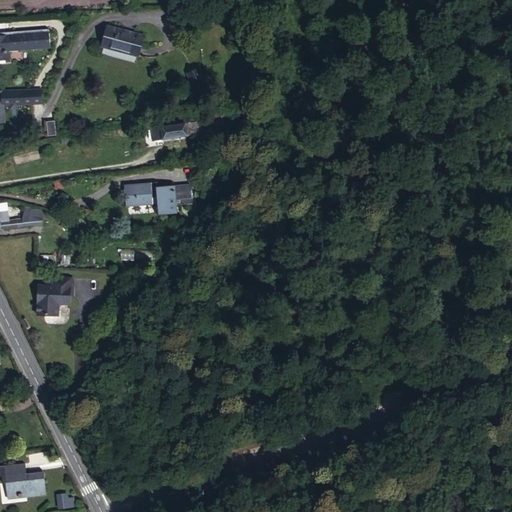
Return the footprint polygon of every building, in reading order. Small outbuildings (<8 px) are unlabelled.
[(132,58),(142,39),(106,23),(97,42),(132,58)] [(46,26),(0,28),(0,56),(7,56),(7,47),(47,45),(46,26)] [(188,74),(197,100),(210,96),(201,70),(188,74)] [(177,85),(178,91),(190,88),(188,82),(177,85)] [(32,103),(32,88),(3,89),(3,103),(32,103)] [(42,88),(32,88),(32,103),(43,102),(42,88)] [(181,103),(193,101),(190,88),(178,91),(181,103)] [(200,134),(198,117),(194,118),(193,113),(177,116),(178,124),(156,127),(158,140),(175,138),(200,134)] [(206,133),(204,117),(198,117),(200,134),(206,133)] [(183,200),(182,181),(169,182),(168,175),(135,179),(137,200),(159,197),(159,193),(166,193),(167,210),(184,208),(183,200)] [(196,179),(182,181),(183,200),(199,198),(199,193),(197,192),(196,179)] [(40,212),(36,209),(32,209),(25,207),(19,216),(22,224),(34,222),(40,212)] [(0,227),(22,224),(19,216),(0,219),(0,227)] [(68,295),(69,278),(50,278),(50,286),(36,285),(35,315),(55,315),(55,307),(59,303),(67,304),(68,295)] [(16,477),(23,476),(22,464),(14,465),(16,477)] [(35,475),(23,476),(16,477),(14,465),(0,465),(0,484),(5,484),(6,497),(37,497),(35,475)] [(57,508),(65,508),(64,496),(57,496),(57,508)]
